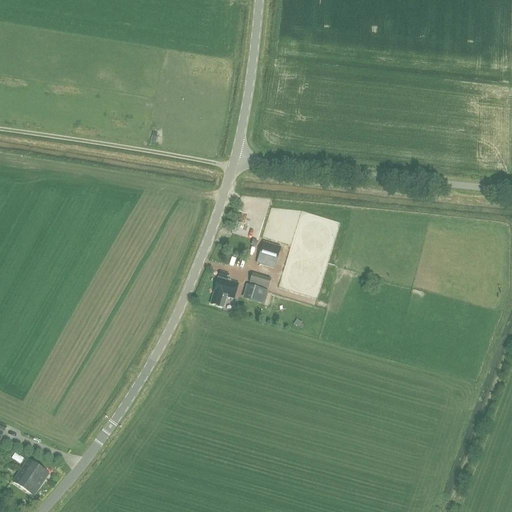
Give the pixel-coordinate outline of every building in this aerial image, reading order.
[(280,248),(263,243),(256,264),(274,269),(280,248)] [(210,258),(218,261),(222,251),(214,248),(210,258)] [(234,300),(238,284),(227,281),(229,274),(220,272),(218,278),(210,304),(224,309),(225,303),(221,302),(223,297),(234,300)] [(271,279),(252,273),(249,283),(268,289),(271,279)] [(247,286),(244,298),(266,304),(269,292),(247,286)] [(28,461),(13,483),(33,497),(48,475),(28,461)]
